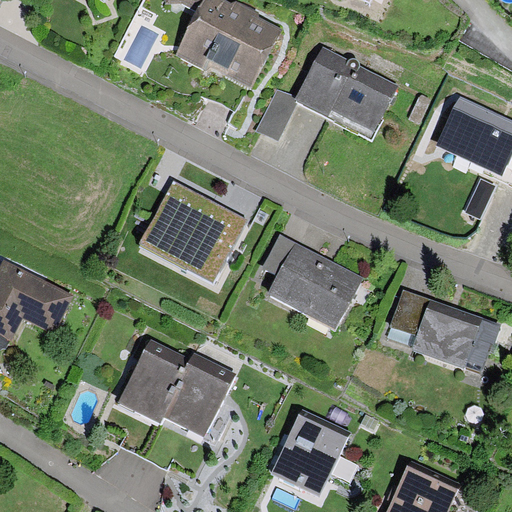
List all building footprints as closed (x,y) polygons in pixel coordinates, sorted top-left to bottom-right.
[(165,0),(165,5),(183,6),(197,11),(177,55),(206,70),(212,68),(251,88),(282,30),(260,18),(260,13),(239,1),(232,4),(224,0),(165,0)] [(397,87),(325,47),(297,98),(295,101),(299,103),(334,122),(335,120),(371,140),(383,119),(380,118),(397,87)] [(295,101),(297,98),(278,91),(257,131),(279,141),(299,103),(295,101)] [(511,119),(461,96),(438,145),(486,168),(484,172),(511,185),(511,119)] [(248,220),(175,180),(141,244),(214,283),(248,220)] [(496,187),(481,180),(466,213),(481,220),(496,187)] [(363,279),(280,235),(262,269),(277,277),(267,295),(335,331),(363,279)] [(73,295),(3,261),(0,268),(0,332),(13,339),(23,317),(55,332),(73,295)] [(502,325),(405,289),(387,338),(411,346),(408,353),(461,372),(463,368),(480,374),(491,344),(494,346),(502,325)] [(191,362),(150,341),(118,405),(161,426),(165,418),(206,439),(239,374),(195,352),(191,362)] [(351,432),(302,408),(271,474),(320,498),(331,475),(350,484),(359,465),(340,456),(351,432)] [(449,511),(462,483),(412,461),(388,511),(449,511)]
